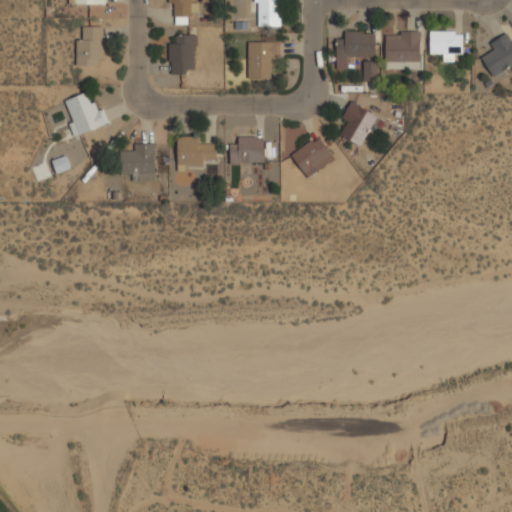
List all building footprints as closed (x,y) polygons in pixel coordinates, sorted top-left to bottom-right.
[(190,17),(173,17),(173,3),(167,3),(167,0),(190,0),(190,3),(197,3),(197,12),(190,12),(190,17)] [(257,26),(257,3),(253,3),(253,0),(276,0),(276,1),(280,1),(280,26),(257,26)] [(75,65),(75,40),(81,40),(81,27),(102,27),(102,40),(103,40),(103,59),(98,59),(98,65),(75,65)] [(344,31),(361,31),(361,34),(374,34),(374,56),(348,56),(348,58),(335,58),(335,39),(344,39),(344,31)] [(384,69),(384,38),(399,38),(399,31),(418,31),(418,69),(384,69)] [(429,53),(429,31),(454,31),(454,34),(461,34),(461,53),(453,53),(453,62),(442,62),(442,53),(429,53)] [(492,76),(480,57),(493,49),(489,43),(505,33),(511,43),(511,68),(510,65),(492,76)] [(168,62),(168,43),(175,43),(175,35),(196,35),(196,45),(194,45),(194,69),(186,69),(186,74),(171,74),(171,62),(168,62)] [(247,79),(247,42),(280,42),(280,55),(273,55),(273,64),(271,64),(271,79),(247,79)] [(363,62),(363,82),(377,81),(376,61),(363,62)] [(78,135),(64,101),(85,92),(90,104),(93,102),(97,110),(102,108),(108,123),(78,135)] [(359,146),(339,134),(346,121),(340,117),(350,101),(376,117),(359,146)] [(176,138),(180,138),(180,137),(197,137),(197,144),(215,144),(215,160),(201,160),(201,165),(187,165),(187,171),(176,171),(176,138)] [(237,137),(255,137),(255,139),(263,139),(263,162),(251,162),(251,164),(229,164),(229,144),(237,144),(237,137)] [(290,155),(310,140),(312,143),(319,137),(335,159),(308,179),(290,155)] [(134,144),(153,143),(154,181),(131,181),(131,174),(120,174),(120,172),(118,172),(117,151),(134,151),(134,144)]
